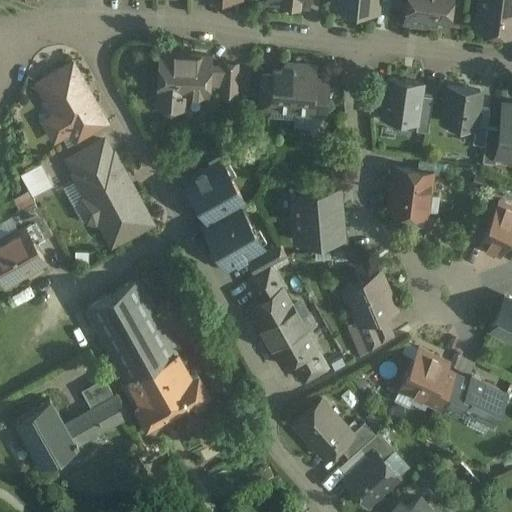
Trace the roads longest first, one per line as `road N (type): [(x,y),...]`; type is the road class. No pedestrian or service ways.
road 1 (residential): [(182,229),(275,396),(282,456),(333,511)]
road 2 (residential): [(441,281),(377,230),(366,207),(357,42)]
road 3 (residential): [(87,28),(248,29),(357,42)]
road 4 (residential): [(87,28),(182,229)]
road 5 (residential): [(357,42),(511,67)]
road 6 (residential): [(182,229),(79,291)]
